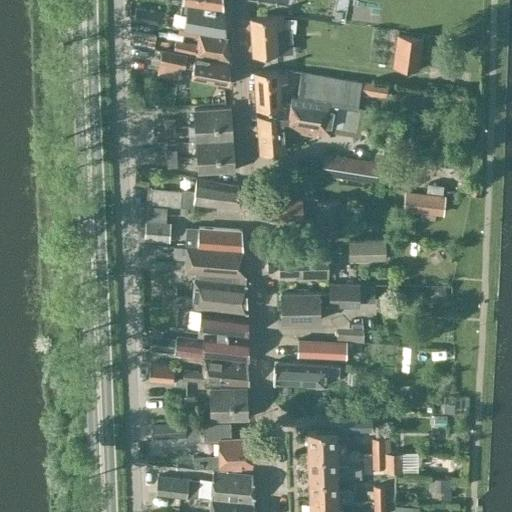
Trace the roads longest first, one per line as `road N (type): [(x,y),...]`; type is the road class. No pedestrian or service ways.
road 1 (residential): [(268,511),(235,0)]
road 2 (residential): [(136,511),(116,0)]
road 3 (primary): [(102,511),(82,0)]
